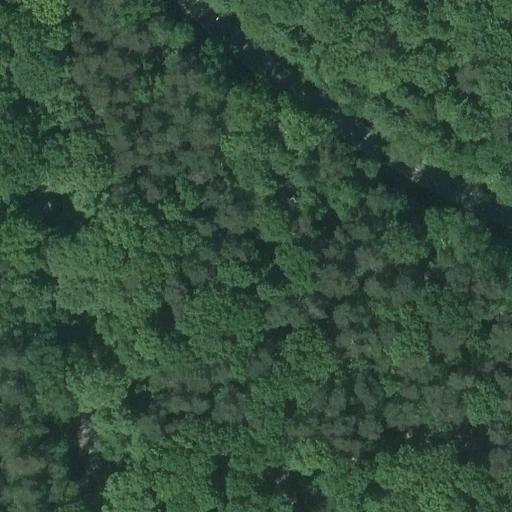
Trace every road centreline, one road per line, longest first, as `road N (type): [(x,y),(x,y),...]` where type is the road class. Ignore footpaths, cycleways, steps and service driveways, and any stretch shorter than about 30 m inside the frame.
road 1 (secondary): [(106,511),(1,0)]
road 2 (tertiary): [(511,215),(367,141),(191,0)]
road 3 (track): [(511,444),(398,442),(312,458),(273,479),(268,511)]
